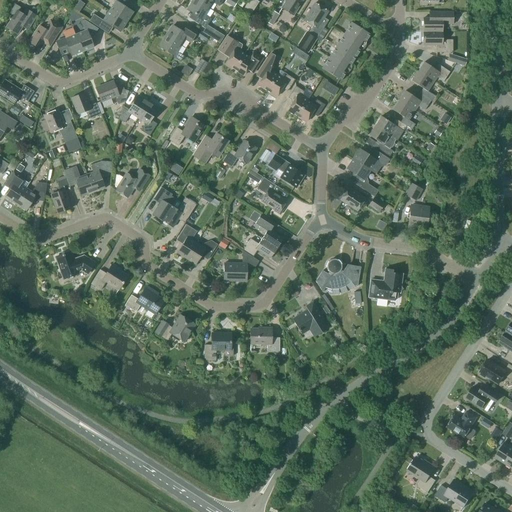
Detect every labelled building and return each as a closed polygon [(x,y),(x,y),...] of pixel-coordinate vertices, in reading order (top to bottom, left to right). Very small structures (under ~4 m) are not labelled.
[(209,9),(195,0),(193,0),(187,10),(199,17),(195,22),(206,28),(211,19),(205,15),(209,9)] [(195,0),(209,9),(213,2),(219,6),(223,0),(195,0)] [(249,0),(242,11),(250,16),(259,2),(259,0),(269,0),(272,2),(272,0),(249,0)] [(286,0),(281,8),(293,15),(302,0),(286,0)] [(116,1),(109,11),(126,22),(133,12),(116,1)] [(328,11),(315,3),(304,20),(313,26),(308,34),(306,33),(298,45),(308,52),(316,39),(324,28),(319,25),(328,11)] [(27,30),(36,16),(39,11),(33,7),(30,12),(27,10),(24,15),(18,11),(20,8),(15,4),(9,13),(13,16),(6,27),(17,34),(22,26),(27,30)] [(120,32),(126,22),(109,11),(103,20),(93,14),(89,21),(104,31),(108,24),(120,32)] [(279,14),(273,11),(266,21),(272,25),(279,14)] [(423,18),(423,32),(442,32),(442,24),(453,24),(453,12),(439,12),(429,12),(429,18),(423,18)] [(39,26),(29,42),(41,49),(44,44),(49,47),(62,27),(50,19),(44,29),(39,26)] [(85,31),(76,34),(83,52),(94,47),(89,35),(96,32),(98,29),(84,20),(81,21),(85,31)] [(371,35),(351,22),(322,68),(341,81),(371,35)] [(183,32),(173,26),(166,36),(181,45),(185,39),(190,42),(197,32),(187,25),(183,32)] [(321,42),(328,30),(324,28),(316,39),(321,42)] [(207,35),(201,31),(198,36),(204,39),(207,35)] [(216,31),(211,37),(220,43),(224,36),(216,31)] [(442,40),(442,32),(423,32),(423,45),(436,45),(436,52),(452,52),(453,40),(442,40)] [(60,53),(69,49),(71,56),(83,52),(76,34),(65,39),(65,38),(56,42),(60,53)] [(177,52),(181,45),(166,36),(159,46),(174,56),(173,57),(180,62),(184,56),(177,52)] [(225,64),(234,70),(245,54),(239,51),(241,45),(227,36),(219,47),(231,55),(225,64)] [(296,48),(292,53),(298,56),(301,51),(296,48)] [(262,58),(254,53),(250,57),(245,54),(234,70),(244,76),(249,67),(255,70),(262,58)] [(257,85),(267,91),(277,75),(272,72),(277,57),(271,53),(258,72),(263,76),(257,85)] [(465,66),(467,59),(456,56),(454,62),(465,66)] [(208,63),(202,59),(194,71),(200,75),(208,63)] [(424,62),(418,72),(433,82),(437,77),(443,81),(450,72),(438,64),(435,69),(424,62)] [(309,68),(305,75),(310,78),(314,72),(309,68)] [(295,80),(287,74),(280,70),(277,75),(267,91),(276,97),(282,88),(287,91),(295,80)] [(432,102),(436,97),(427,91),(433,82),(418,72),(412,81),(423,88),(419,93),(431,101),(432,102)] [(34,91),(24,85),(20,90),(5,80),(0,87),(0,96),(13,104),(18,96),(27,102),(34,91)] [(116,89),(113,81),(96,88),(101,102),(115,96),(118,104),(125,102),(128,91),(124,89),(123,86),(116,89)] [(287,110),(297,116),(307,100),(302,97),(304,91),(296,86),(288,98),(293,101),(287,110)] [(405,91),(399,100),(414,111),(418,106),(424,110),(431,101),(419,93),(416,98),(405,91)] [(99,111),(96,103),(89,106),(84,92),(71,98),(78,115),(86,112),(89,119),(100,114),(99,111)] [(130,113),(138,118),(148,102),(143,99),(144,98),(138,95),(129,109),(124,106),(119,119),(125,122),(130,113)] [(312,104),(307,100),(297,116),(306,122),(312,113),(317,117),(325,105),(317,100),(312,104)] [(399,100),(393,110),(404,117),(400,122),(406,126),(411,129),(415,124),(408,120),(414,111),(399,100)] [(152,104),(148,102),(138,118),(145,123),(141,130),(149,135),(157,123),(151,120),(158,108),(152,104)] [(64,126),(58,110),(44,115),(46,120),(42,122),(45,131),(49,129),(51,133),(60,129),(65,142),(76,138),(71,123),(64,126)] [(16,123),(0,112),(0,136),(6,126),(11,130),(16,123)] [(444,113),(440,120),(446,124),(451,118),(444,113)] [(400,135),(406,126),(400,122),(395,119),(392,124),(381,116),(375,126),(391,136),(394,131),(400,135)] [(178,146),(184,136),(194,142),(204,126),(191,117),(187,124),(188,124),(183,132),(177,128),(169,140),(178,146)] [(28,119),(24,124),(30,128),(34,122),(28,119)] [(396,139),(391,136),(375,126),(369,135),(380,143),(376,148),(389,156),(393,151),(389,149),(390,147),(392,147),(394,144),(394,142),(396,139)] [(438,127),(434,133),(439,136),(443,131),(438,127)] [(204,163),(211,153),(217,158),(228,141),(216,133),(212,140),(206,136),(193,155),(204,163)] [(119,134),(116,138),(122,142),(125,137),(119,134)] [(257,148),(244,140),(236,153),(230,149),(222,161),(231,167),(237,158),(246,164),(257,148)] [(269,141),(267,147),(277,152),(280,146),(269,141)] [(80,148),(78,142),(67,147),(69,152),(80,148)] [(430,152),(434,146),(429,142),(425,148),(430,152)] [(360,149),(353,159),(370,170),(376,173),(381,166),(385,165),(388,161),(391,163),(392,161),(371,147),(367,154),(360,149)] [(55,149),(49,151),(49,154),(52,159),(58,157),(55,149)] [(259,158),(265,163),(272,153),(265,149),(259,158)] [(282,161),(283,160),(274,155),(268,165),(276,170),(278,168),(284,172),(281,178),(295,188),(304,174),(289,165),(282,161)] [(0,172),(2,174),(8,164),(0,158),(0,172)] [(47,169),(51,163),(45,159),(41,165),(47,169)] [(378,190),(367,183),(368,182),(364,180),(370,170),(353,159),(347,169),(363,180),(359,186),(374,196),(378,190)] [(107,162),(101,161),(90,165),(93,173),(87,175),(93,192),(104,188),(99,174),(106,172),(107,162)] [(172,161),(168,167),(171,169),(170,170),(178,175),(182,168),(172,161)] [(81,196),(93,192),(87,175),(80,177),(76,166),(64,170),(69,185),(76,183),(81,196)] [(225,171),(218,166),(213,175),(220,179),(225,171)] [(149,176),(139,169),(134,178),(126,173),(123,178),(119,176),(116,175),(115,187),(117,188),(116,190),(127,197),(135,185),(141,189),(149,176)] [(14,171),(6,182),(13,186),(5,197),(16,204),(26,188),(29,183),(23,179),(24,178),(14,171)] [(70,189),(66,178),(57,182),(60,191),(51,194),(58,213),(71,208),(65,191),(70,189)] [(266,194),(261,200),(275,209),(274,211),(280,215),(285,207),(283,206),(286,201),(279,196),(282,190),(263,178),(257,188),(266,194)] [(31,192),(26,188),(16,204),(26,210),(34,198),(37,200),(44,201),(46,184),(38,182),(31,192)] [(192,190),(195,185),(189,182),(186,187),(192,190)] [(411,183),(405,194),(416,200),(422,189),(411,183)] [(161,202),(152,215),(162,221),(176,199),(171,196),(172,194),(161,187),(154,198),(161,202)] [(357,211),(365,198),(349,187),(341,200),(357,211)] [(238,190),(234,195),(240,199),(243,193),(238,190)] [(202,197),(210,203),(214,197),(205,191),(202,197)] [(162,221),(172,227),(180,215),(187,219),(196,204),(185,197),(181,203),(176,199),(162,221)] [(384,204),(374,197),(369,205),(379,212),(384,204)] [(408,226),(426,229),(428,207),(411,205),(408,226)] [(265,233),(262,239),(277,248),(283,238),(271,230),(275,223),(261,214),(253,226),(265,233)] [(179,237),(184,240),(177,252),(186,258),(196,243),(191,240),(196,231),(186,225),(179,237)] [(226,248),(229,240),(223,237),(219,245),(226,248)] [(253,256),(257,250),(270,258),(277,248),(262,239),(258,244),(250,239),(243,250),(253,256)] [(201,246),(196,243),(186,258),(196,264),(201,255),(207,259),(217,244),(211,240),(203,244),(201,246)] [(224,281),(246,281),(247,266),(255,267),(255,266),(258,261),(259,261),(242,250),(242,263),(224,263),(224,281)] [(58,265),(57,265),(60,272),(62,271),(65,278),(78,273),(78,271),(81,270),(87,274),(94,263),(83,256),(73,260),(71,252),(55,257),(58,265)] [(328,274),(322,271),(315,281),(323,292),(324,287),(332,289),(339,289),(346,286),(351,281),(357,286),(360,267),(347,264),(343,271),(340,270),(341,269),(341,268),(341,267),(341,266),(341,264),(340,262),(339,261),(337,260),(335,259),(333,259),(331,259),(330,260),(328,262),(327,263),(326,265),(326,267),(327,269),(327,270),(328,271),(329,272),(328,274)] [(117,269),(118,268),(112,264),(106,273),(100,269),(90,284),(100,290),(106,281),(119,289),(127,276),(117,269)] [(400,291),(403,289),(401,286),(402,274),(393,272),(393,270),(385,269),(384,281),(371,280),(368,297),(394,300),(396,299),(397,293),(400,293),(400,291)] [(83,287),(79,285),(75,291),(80,294),(83,287)] [(138,299),(131,295),(125,305),(136,312),(140,305),(155,315),(164,300),(153,293),(154,291),(146,286),(138,299)] [(313,301),(305,306),(307,310),(292,319),(302,334),(309,330),(314,337),(329,328),(313,301)] [(172,328),(168,325),(169,325),(162,320),(155,332),(167,340),(172,334),(184,342),(195,324),(180,315),(172,328)] [(267,344),(267,351),(279,352),(279,338),(271,338),(272,328),(258,327),(258,328),(250,328),(250,344),(267,344)] [(233,356),(233,347),(231,347),(231,333),(211,333),(211,345),(204,345),(204,360),(216,361),(216,350),(224,350),(224,356),(233,356)] [(499,343),(510,350),(505,358),(511,362),(511,336),(505,333),(499,343)] [(480,374),(485,377),(486,376),(498,384),(504,375),(511,379),(511,365),(509,364),(505,369),(489,359),(480,372),(481,373),(480,374)] [(466,398),(482,408),(487,411),(494,400),(496,401),(500,395),(484,384),(480,390),(474,386),(466,398)] [(455,415),(447,427),(464,438),(465,436),(469,439),(472,438),(476,432),(476,430),(471,427),(472,426),(471,425),(477,417),(467,411),(462,419),(455,415)] [(486,416),(482,422),(489,427),(493,421),(486,416)] [(503,434),(510,438),(511,434),(511,422),(510,421),(503,434)] [(497,427),(493,434),(499,437),(503,430),(497,427)] [(495,457),(505,464),(511,453),(511,446),(505,442),(495,457)] [(417,486),(428,493),(436,480),(429,476),(435,467),(428,462),(427,463),(416,456),(407,470),(421,479),(417,486)] [(441,485),(434,495),(445,502),(449,496),(464,506),(465,505),(464,505),(468,499),(469,499),(473,493),(461,485),(461,484),(454,479),(448,489),(441,485)] [(410,502),(407,506),(416,511),(418,507),(410,502)] [(492,507),(485,503),(479,511),(501,511),(493,507),(492,507)]
